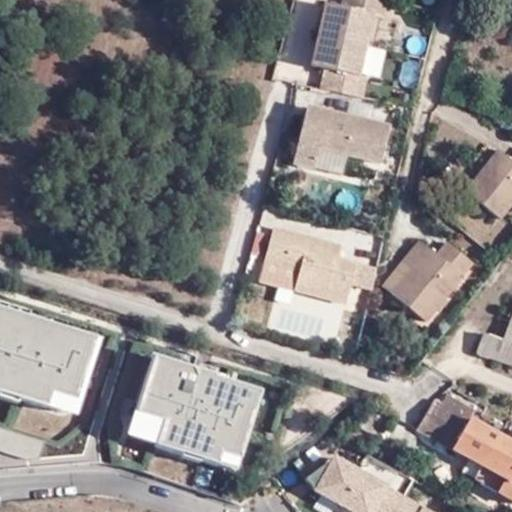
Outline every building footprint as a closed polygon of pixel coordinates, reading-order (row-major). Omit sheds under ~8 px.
[(382,0),(342,0),(341,6),(325,2),(310,65),(325,68),(320,88),(358,96),(363,75),(356,73),(370,15),(379,17),(382,0)] [(292,156),(314,162),(317,148),(344,155),(378,163),(387,127),(305,106),(292,156)] [(314,162),(292,156),(290,162),(339,174),(344,155),(317,148),(314,162)] [(511,162),(511,164),(499,153),(465,195),(498,221),(511,203),(511,162)] [(341,246),(270,226),(261,259),(297,269),(291,288),(342,302),(354,262),(338,258),(341,246)] [(436,257),(428,251),(417,242),(379,287),(392,296),(424,324),(471,267),(446,245),(436,257)] [(4,312),(0,310),(0,388),(1,386),(19,392),(17,400),(46,409),(50,395),(75,403),(90,356),(79,353),(84,337),(25,319),(24,322),(3,316),(4,312)] [(25,319),(4,312),(3,316),(24,322),(25,319)] [(502,340),(496,358),(511,363),(511,322),(509,322),(502,340)] [(477,351),(496,358),(502,340),(487,334),(482,338),(477,351)] [(99,342),(84,337),(79,353),(90,356),(94,358),(99,342)] [(178,367),(151,358),(134,415),(161,424),(155,443),(153,448),(181,456),(184,447),(201,453),(198,462),(216,468),(220,456),(237,462),(254,408),(243,404),(247,390),(208,378),(206,385),(192,380),(176,375),(178,367)] [(195,372),(178,367),(176,375),(192,380),(194,373),(195,372)] [(208,378),(194,373),(192,380),(206,385),(208,378)] [(19,392),(1,386),(0,388),(0,394),(17,400),(19,392)] [(259,394),(247,390),(243,404),(254,408),(259,394)] [(75,403),(50,395),(46,409),(67,416),(72,412),(75,403)] [(481,468),(499,437),(469,419),(474,411),(450,397),(445,406),(435,399),(416,430),(451,449),(481,468)] [(161,424),(134,415),(133,424),(136,431),(147,441),(155,443),(161,424)] [(0,429),(0,453),(27,462),(37,461),(44,443),(0,429)] [(511,444),(499,437),(481,468),(473,480),(511,503),(511,444)] [(201,453),(184,447),(181,456),(198,462),(201,453)] [(237,462),(220,456),(216,468),(234,473),(237,462)] [(332,458),(303,480),(312,492),(336,506),(356,473),(332,458)] [(405,459),(396,475),(408,481),(417,465),(405,459)] [(356,473),(336,506),(346,511),(394,511),(402,499),(356,473)] [(424,511),(402,499),(394,511),(424,511)]
